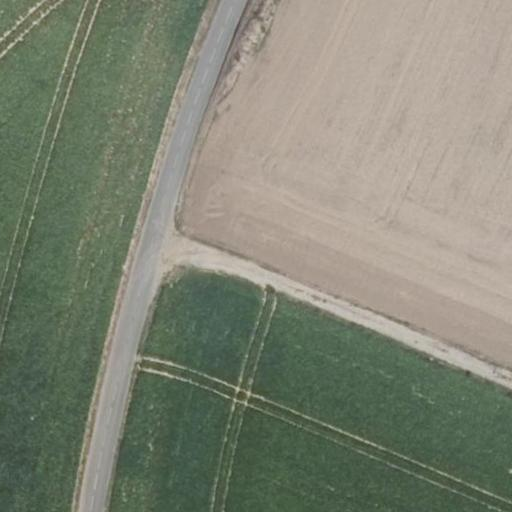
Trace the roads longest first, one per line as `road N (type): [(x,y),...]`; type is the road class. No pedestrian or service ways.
road 1 (tertiary): [(93,511),(151,243),(235,0)]
road 2 (track): [(511,382),(221,261),(151,243)]
